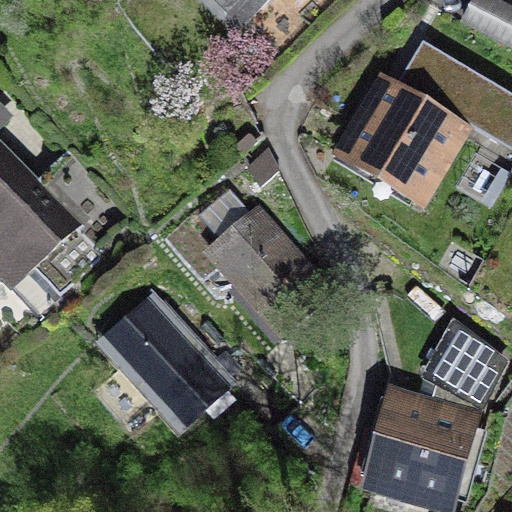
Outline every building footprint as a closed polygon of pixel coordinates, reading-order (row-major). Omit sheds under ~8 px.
[(204,0),(236,34),(269,0),(204,0)] [(511,47),(511,10),(492,0),(475,0),(464,23),(511,47)] [(511,91),(426,41),(402,81),(385,69),(336,149),(427,205),(477,124),(511,144),(511,91)] [(47,185),(0,136),(0,270),(19,290),(82,229),(108,255),(141,223),(75,157),(47,185)] [(333,293),(254,204),(205,247),(285,336),(333,293)] [(0,309),(19,290),(0,270),(0,309)] [(237,378),(155,289),(99,340),(181,429),(237,378)] [(427,416),(382,403),(362,476),(448,500),(468,427),(503,364),(463,334),(434,386),(435,387),(427,416)]
